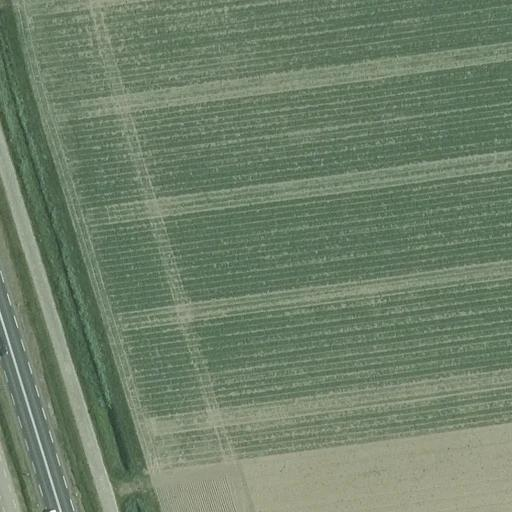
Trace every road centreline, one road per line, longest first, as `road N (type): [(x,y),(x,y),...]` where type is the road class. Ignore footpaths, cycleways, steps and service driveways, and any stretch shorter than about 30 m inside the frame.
road 1 (unclassified): [(109,511),(0,157)]
road 2 (primary): [(0,318),(59,511)]
